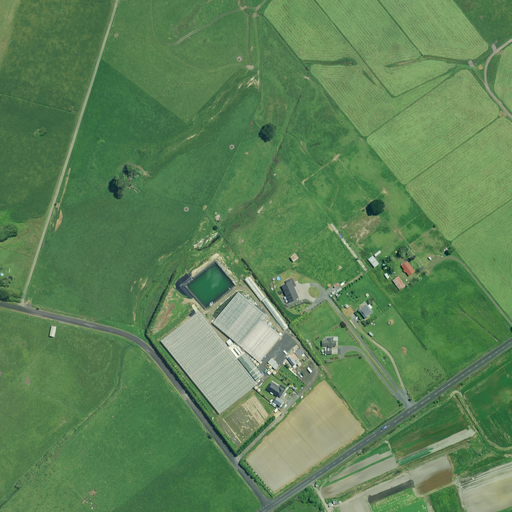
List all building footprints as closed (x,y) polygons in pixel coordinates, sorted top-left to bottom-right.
[(294,253),(290,257),(293,261),(298,257),(294,253)] [(379,264),(373,256),(368,259),(375,267),(379,264)] [(409,275),(415,271),(407,261),(401,265),(404,269),(403,270),(404,271),(405,272),(406,271),(409,275)] [(399,277),(398,276),(392,280),(399,290),(405,285),(399,277)] [(288,302),(288,304),(299,299),(294,287),(296,286),(292,278),(285,281),(287,284),(282,286),(286,296),(284,297),(286,303),(288,302)] [(237,293),(212,322),(259,362),(281,337),(260,319),(264,315),(237,293)] [(266,298),(262,301),(284,330),(288,327),(266,298)] [(360,311),(365,318),(372,312),(371,311),(372,311),(369,307),(371,306),(369,304),(368,305),(367,304),(362,307),(362,308),(360,309),(359,310),(358,310),(359,312),(360,311)] [(257,384),(199,313),(161,342),(220,414),(257,384)] [(334,341),(334,338),(329,338),(328,341),(322,341),(322,346),(336,347),(336,341),(334,341)] [(294,357),(295,356),(296,355),(297,356),(296,357),(297,357),(304,352),(302,349),(302,350),(300,348),(288,357),(288,360),(293,366),(297,363),(292,358),(294,357)] [(278,366),(271,359),(268,362),(275,369),(278,366)] [(281,406),(284,401),(281,398),(286,390),(281,387),(272,382),(267,389),(271,392),(271,393),(273,395),(274,394),(278,396),(274,402),(281,406)]
